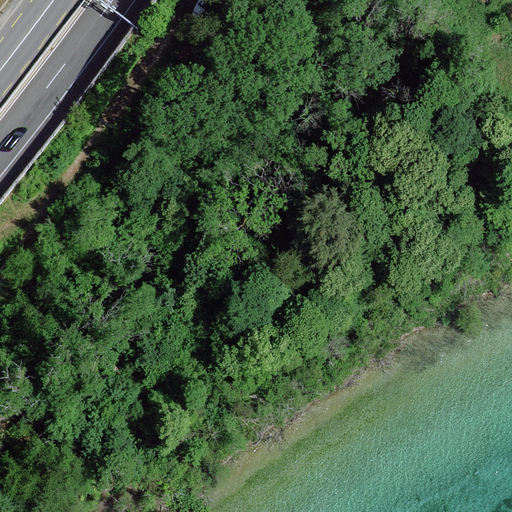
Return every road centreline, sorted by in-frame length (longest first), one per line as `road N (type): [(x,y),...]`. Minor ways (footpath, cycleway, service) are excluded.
road 1 (track): [(195,0),(34,243),(0,280)]
road 2 (motorway): [(0,149),(113,0)]
